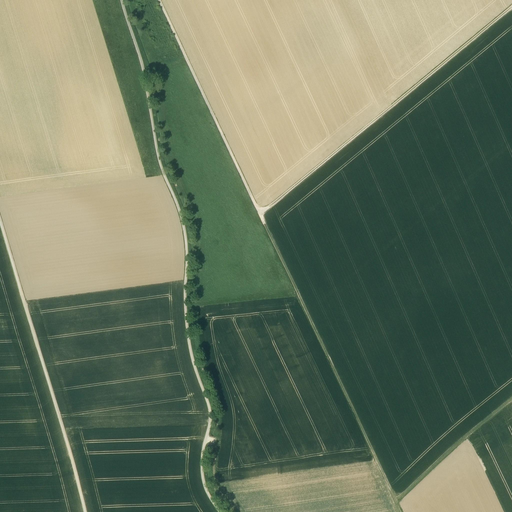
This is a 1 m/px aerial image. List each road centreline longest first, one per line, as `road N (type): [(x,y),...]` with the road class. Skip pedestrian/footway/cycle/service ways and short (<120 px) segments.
road 1 (track): [(125,0),(190,243),(192,342),(214,418),(206,480),(220,511)]
road 2 (track): [(262,219),(400,503),(511,408)]
road 3 (track): [(262,219),(511,10)]
road 4 (track): [(0,213),(87,511)]
road 5 (track): [(160,0),(262,219)]
